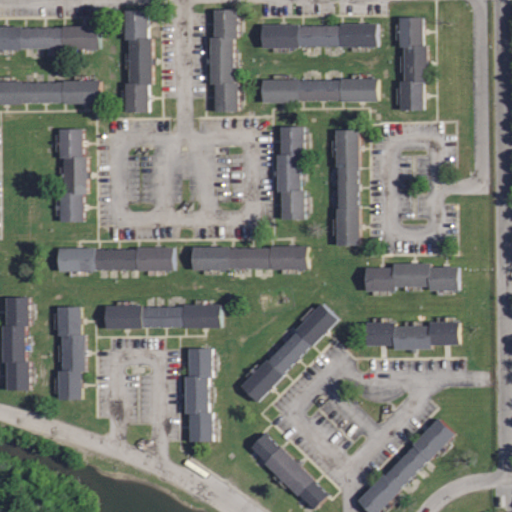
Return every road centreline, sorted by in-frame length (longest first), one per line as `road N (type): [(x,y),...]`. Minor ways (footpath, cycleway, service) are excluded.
road 1 (residential): [(509,479),(503,0)]
road 2 (residential): [(0,410),(133,453),(233,511),(437,500)]
road 3 (residential): [(129,139),(245,138),(252,148),(249,214),(127,217),(119,208),(119,150),(129,139)]
road 4 (residential): [(437,221),(435,149),(429,141),(400,141),(392,147),(393,226),(427,232),(437,221)]
road 5 (residential): [(113,446),(117,362),(154,356),(160,442),(152,462)]
road 6 (residential): [(436,185),(471,185),(484,165),(481,0)]
road 7 (residential): [(185,137),(184,0)]
